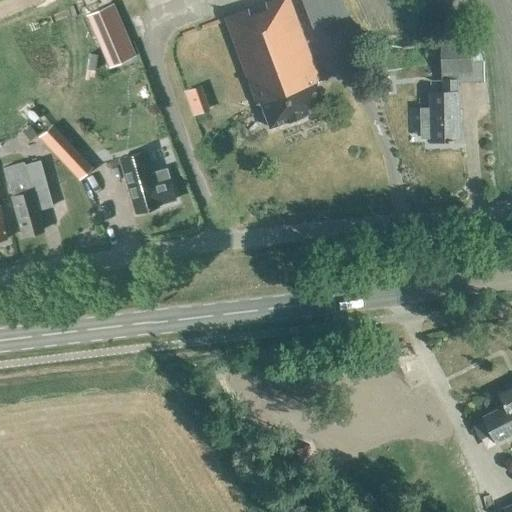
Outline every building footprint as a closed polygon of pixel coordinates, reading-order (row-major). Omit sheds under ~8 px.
[(290,0),(269,0),(225,17),(257,104),(261,103),(270,127),(288,120),(289,122),(308,114),(307,113),(325,107),(316,82),(320,81),(290,0)] [(111,5),(85,15),(105,68),(131,58),(111,5)] [(441,41),(442,72),(472,72),(471,40),(441,41)] [(430,108),(420,108),(420,137),(431,137),(431,140),(459,140),(458,91),(457,91),(457,79),(443,79),(443,91),(430,91),(430,108)] [(92,167),(52,124),(38,136),(79,180),(92,167)] [(119,159),(122,168),(125,181),(134,213),(157,206),(157,205),(174,200),(168,178),(166,172),(149,177),(142,152),(119,159)] [(42,231),(31,191),(47,187),(39,160),(23,164),(22,163),(3,168),(7,181),(12,197),(11,197),(22,236),(42,231)] [(511,387),(499,393),(507,409),(486,420),(496,439),(511,431),(511,387)]
